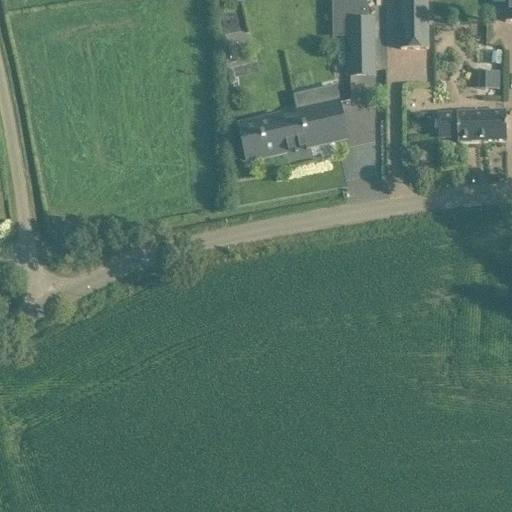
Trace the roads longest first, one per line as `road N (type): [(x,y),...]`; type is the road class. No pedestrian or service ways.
road 1 (unclassified): [(30,312),(302,217),(511,199)]
road 2 (unclassified): [(30,312),(0,97)]
